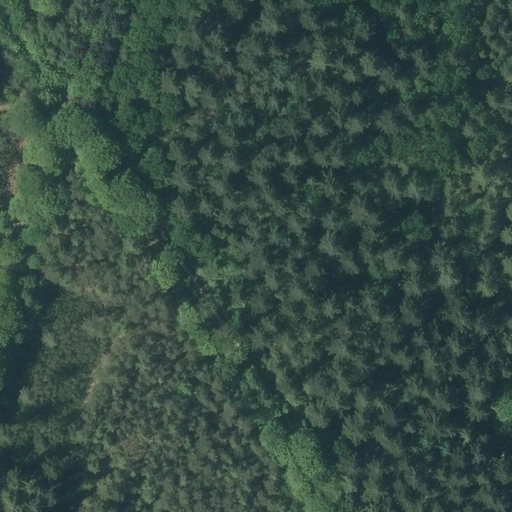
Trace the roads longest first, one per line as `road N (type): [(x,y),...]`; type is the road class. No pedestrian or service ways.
road 1 (track): [(483,0),(436,221),(511,495)]
road 2 (unknown): [(361,511),(118,155),(101,89)]
road 3 (track): [(338,511),(62,111)]
road 4 (tertiary): [(0,295),(66,97)]
road 5 (track): [(219,323),(143,511)]
road 6 (unknown): [(101,89),(80,58),(41,35),(18,0)]
